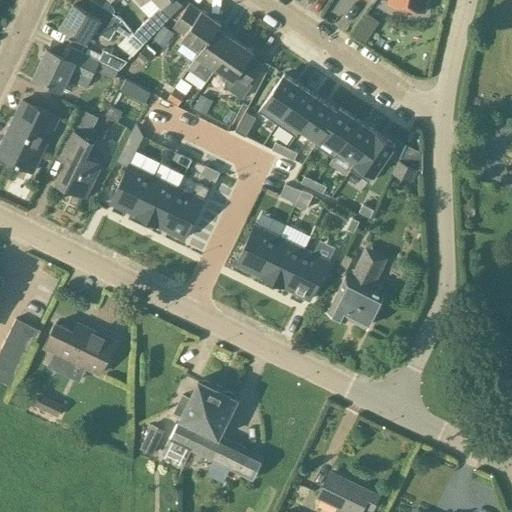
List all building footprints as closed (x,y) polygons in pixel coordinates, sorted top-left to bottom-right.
[(74,3),(59,27),(73,36),(68,44),(74,48),(82,52),(86,43),(87,44),(94,31),(110,40),(116,30),(126,36),(128,37),(131,31),(122,20),(122,19),(112,13),(101,6),(91,0),(83,0),(80,6),(74,3)] [(428,0),(388,0),(388,5),(426,13),(428,0)] [(173,27),(184,36),(182,40),(199,51),(218,28),(221,24),(202,11),(190,3),(173,27)] [(165,21),(155,11),(133,32),(144,43),(165,21)] [(367,40),(379,20),(368,13),(356,33),(367,40)] [(206,81),(215,68),(217,70),(237,41),(218,28),(199,51),(188,69),(206,81)] [(262,63),(251,56),(254,52),(237,41),(217,70),(227,76),(225,81),(225,84),(227,87),(243,98),(253,83),(250,82),(262,63)] [(47,48),(33,77),(62,91),(68,79),(87,88),(97,68),(101,73),(105,63),(98,60),(85,53),(82,52),(74,48),(68,59),(48,49),(47,48)] [(101,54),(98,60),(105,63),(119,69),(128,60),(104,49),(101,54)] [(263,104),(259,111),(277,123),(303,86),(284,73),(263,104)] [(167,98),(168,98),(174,88),(159,80),(153,92),(167,99),(167,98)] [(303,86),(277,123),(296,136),(301,129),(300,128),(321,98),(303,86)] [(175,89),(174,88),(168,98),(178,105),(185,93),(175,87),(175,89)] [(201,94),(194,108),(206,114),(213,100),(201,94)] [(321,98),(300,128),(301,129),(316,140),(318,141),(338,110),(321,98)] [(0,157),(33,173),(60,117),(22,100),(0,146),(0,157)] [(110,106),(106,115),(118,121),(123,112),(110,106)] [(316,140),(314,144),(333,157),(334,157),(339,150),(338,149),(359,119),(340,106),(338,110),(318,141),(316,140)] [(245,111),(235,130),(246,136),(256,116),(245,111)] [(359,119),(338,149),(339,150),(355,161),(356,162),(376,131),(359,119)] [(103,164),(87,156),(94,140),(70,128),(55,158),(66,163),(56,184),(86,199),(103,164)] [(355,161),(350,168),(350,169),(370,182),(395,144),(376,131),(356,162),(355,161)] [(129,136),(120,154),(132,159),(136,150),(140,141),(129,136)] [(275,141),(272,149),(283,154),(286,147),(275,141)] [(286,147),(283,154),(294,159),(297,152),(286,147)] [(181,154),(177,161),(188,167),(192,159),(181,154)] [(391,173),(412,183),(419,169),(398,159),(391,173)] [(129,163),(110,202),(135,214),(154,175),(129,163)] [(205,166),(202,173),(215,179),(218,172),(205,166)] [(154,175),(135,214),(159,226),(178,186),(154,175)] [(304,176),(301,183),(312,188),(315,181),(304,176)] [(315,181),(312,188),(323,194),(326,186),(315,181)] [(178,186),(159,226),(184,238),(209,188),(197,182),(192,193),(178,186)] [(286,184),(280,195),(296,202),(301,191),(286,184)] [(296,202),(294,206),(305,212),(313,197),(301,191),(296,202)] [(362,204),(359,211),(370,217),(373,209),(362,204)] [(352,218),(347,228),(354,232),(359,221),(352,218)] [(255,224),(236,263),(261,275),(280,236),(255,224)] [(280,236),(261,275),(285,287),(304,248),(280,236)] [(304,248),(285,287),(310,300),(329,260),(304,248)] [(329,309),(367,328),(383,295),(372,289),(387,258),(365,248),(350,278),(346,276),(329,309)] [(16,319),(0,351),(0,379),(10,385),(38,329),(16,319)] [(100,374),(116,342),(77,323),(73,332),(55,323),(44,347),(100,374)] [(169,440),(189,449),(216,388),(199,380),(179,419),(169,440)] [(238,399),(216,388),(189,449),(252,479),(264,456),(250,450),(251,449),(220,435),(238,399)] [(39,392),(33,404),(58,417),(64,404),(39,392)] [(165,429),(152,423),(140,447),(153,454),(165,429)] [(360,511),(363,507),(372,511),(379,498),(329,474),(319,495),(339,505),(335,511),(360,511)]
